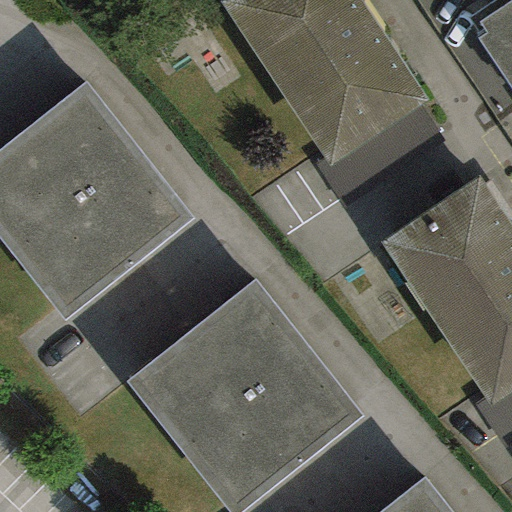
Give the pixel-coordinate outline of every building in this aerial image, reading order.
[(357,0),(222,0),(218,3),(321,160),(326,167),(418,105),(424,102),(357,0)] [(492,0),(466,18),(478,37),(485,33),(478,21),(510,0),(492,0)] [(511,0),(510,0),(478,21),(485,33),(478,37),(474,39),(511,96),(511,0)] [(186,220),(80,83),(0,144),(0,244),(58,319),(186,220)] [(443,142),(418,105),(326,167),(321,160),(312,166),(342,210),(443,142)] [(511,231),(478,179),(377,243),(482,401),(486,407),(511,390),(511,231)] [(239,511),(362,418),(256,280),(123,382),(223,511),(239,511)] [(511,438),(511,390),(486,407),(482,401),(475,406),(500,446),(511,438)] [(449,511),(423,479),(380,511),(449,511)]
